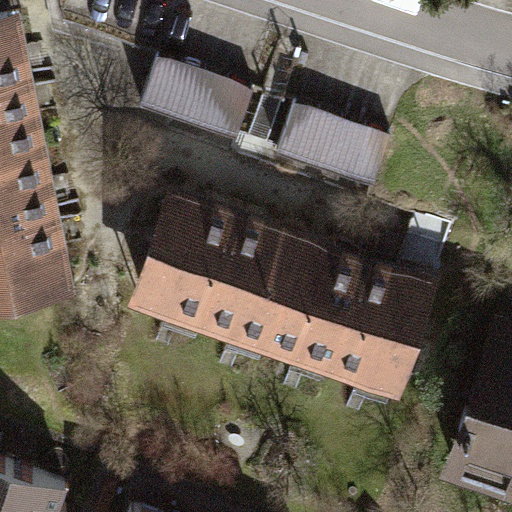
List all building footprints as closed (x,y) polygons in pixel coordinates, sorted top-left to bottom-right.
[(0,12),(0,88),(34,81),(20,9),(0,12)] [(256,82),(159,49),(143,96),(240,130),(256,82)] [(34,81),(0,88),(0,158),(46,149),(34,81)] [(392,130),(295,96),(279,141),(378,176),(392,130)] [(46,149),(0,158),(0,231),(61,219),(46,149)] [(173,185),(133,295),(202,319),(241,209),(173,185)] [(306,231),(241,209),(202,319),(267,342),(306,231)] [(61,219),(0,231),(0,300),(74,286),(61,219)] [(370,252),(306,231),(267,342),(332,364),(370,252)] [(439,276),(370,252),(332,364),(401,387),(439,276)] [(511,319),(503,316),(455,455),(501,470),(496,484),(511,489),(511,319)] [(0,453),(0,511),(54,511),(67,477),(0,453)] [(168,511),(118,495),(112,511),(168,511)]
